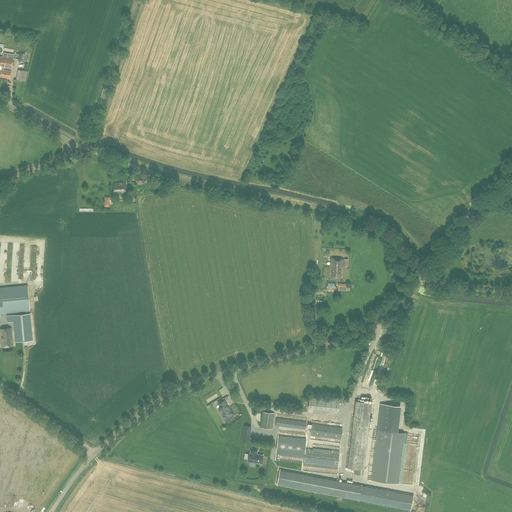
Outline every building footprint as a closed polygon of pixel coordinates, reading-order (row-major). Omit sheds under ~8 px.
[(13,58),(4,57),(3,56),(3,57),(0,56),(0,66),(1,67),(0,74),(0,76),(10,79),(11,71),(3,70),(4,68),(11,69),(13,58)] [(25,81),(26,71),(18,70),(16,80),(25,81)] [(137,176),(135,180),(138,185),(143,184),(145,179),(142,176),(137,176)] [(113,193),(117,193),(117,197),(122,197),(122,193),(126,193),(126,182),(113,182),(113,193)] [(331,258),(330,269),(329,277),(342,278),(342,266),(347,266),(348,259),(344,259),(344,260),(343,260),(343,259),(331,258)] [(325,289),(331,292),(334,285),(328,283),(325,289)] [(0,312),(29,310),(27,286),(0,288),(0,312)] [(13,322),(15,340),(15,342),(32,340),(30,314),(7,316),(7,322),(13,322)] [(0,336),(1,347),(12,346),(11,328),(0,328),(0,336)] [(363,377),(369,379),(374,365),(368,363),(363,377)] [(309,396),(308,408),(338,411),(339,399),(309,396)] [(219,404),(221,407),(218,409),(226,421),(231,418),(230,416),(233,414),(224,400),(219,404)] [(354,418),(348,468),(364,470),(371,403),(356,401),(354,418)] [(381,404),(371,481),(399,484),(405,432),(394,431),(397,406),(381,404)] [(261,428),(272,429),(274,413),(263,412),(261,428)] [(305,429),(307,418),(277,414),(275,425),(305,429)] [(341,439),(342,428),(312,424),(310,435),(341,439)] [(305,439),(278,436),(275,460),(279,460),(280,455),(304,458),(303,463),(338,467),(340,452),(313,448),(313,450),(305,449),(306,441),(305,441),(305,439)] [(264,451),(268,440),(258,437),(255,448),(264,451)] [(250,453),(248,462),(251,462),(251,464),(255,464),(255,463),(262,464),(263,455),(257,454),(257,451),(251,450),(251,453),(250,453)] [(413,495),(280,469),(276,485),(409,511),(413,495)]
